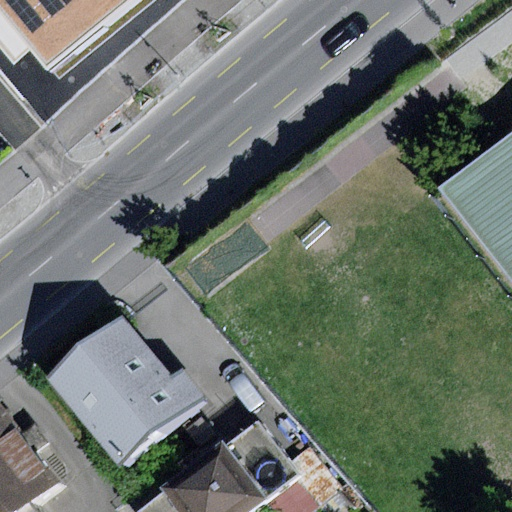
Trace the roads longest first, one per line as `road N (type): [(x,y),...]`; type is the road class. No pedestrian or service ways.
road 1 (secondary): [(369,0),(101,216)]
road 2 (residential): [(101,216),(0,97)]
road 3 (secondary): [(101,216),(0,299)]
